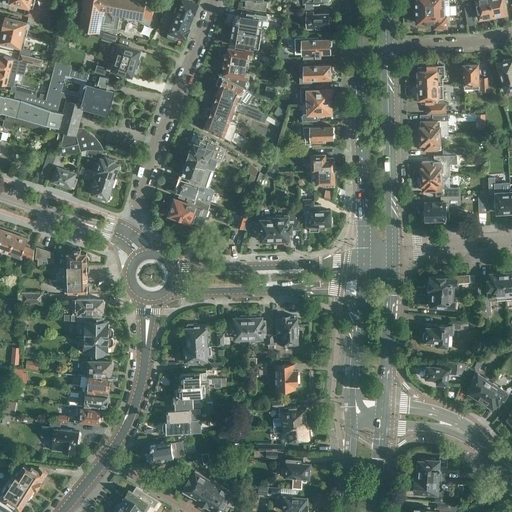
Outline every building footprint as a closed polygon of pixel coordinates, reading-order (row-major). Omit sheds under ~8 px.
[(27,7),(24,15),(49,21),(50,15),(42,13),(43,9),(33,7),(35,0),(9,0),(9,2),(15,4),(14,5),(22,7),(22,6),(27,7)] [(84,0),(79,27),(100,31),(101,26),(118,29),(121,13),(152,19),(155,0),(84,0)] [(170,3),(166,10),(172,12),(172,13),(191,19),(194,12),(195,12),(199,3),(191,0),(190,0),(180,0),(179,4),(173,2),(172,4),(170,3)] [(245,0),(246,7),(266,11),(268,1),(263,0),(245,0)] [(319,4),(319,0),(328,0),(303,0),(303,1),(305,1),(305,8),(313,8),(314,8),(314,4),(319,4)] [(493,16),(490,0),(476,0),(477,2),(476,2),(478,12),(479,12),(480,18),(493,16)] [(490,0),(493,16),(507,13),(506,7),(507,7),(505,0),(490,0)] [(449,4),(416,6),(416,22),(435,21),(435,26),(447,25),(447,21),(450,20),(450,15),(456,15),(456,5),(449,5),(449,4)] [(472,4),(465,5),(468,25),(475,24),(472,4)] [(313,11),(313,8),(305,8),(302,8),(302,12),(306,12),(306,26),(307,26),(307,29),(316,29),(321,29),(321,26),(329,25),(328,13),(313,14),(313,11)] [(234,14),(232,29),(261,34),(263,19),(267,19),(267,15),(241,11),(240,15),(234,14)] [(191,19),(172,13),(169,20),(173,21),(168,35),(177,38),(179,34),(186,37),(189,28),(188,27),(191,19)] [(6,16),(3,29),(27,35),(30,22),(39,25),(40,19),(29,16),(28,22),(18,19),(19,17),(12,16),(11,17),(6,16)] [(27,35),(3,29),(0,39),(0,41),(5,43),(4,45),(11,47),(12,45),(21,47),(23,48),(27,35)] [(261,34),(232,29),(229,44),(235,45),(235,44),(258,48),(261,34)] [(117,36),(104,32),(102,38),(115,43),(117,36)] [(318,36),(294,37),(295,53),(302,53),(302,54),(315,54),(315,55),(321,55),(321,52),(330,52),(329,38),(318,38),(318,36)] [(152,40),(150,46),(156,48),(159,42),(152,40)] [(117,43),(112,56),(139,64),(140,60),(138,56),(140,50),(117,43)] [(282,46),(277,46),(276,56),(286,57),(286,52),(281,52),(282,46)] [(20,53),(21,53),(31,56),(32,50),(23,48),(21,47),(20,53)] [(224,58),(224,59),(246,64),(247,57),(252,58),(253,50),(245,49),(245,50),(228,47),(228,52),(225,51),(225,52),(223,53),(222,56),(224,58)] [(0,54),(0,68),(16,72),(25,74),(27,62),(42,66),(44,59),(31,56),(21,53),(19,59),(0,54)] [(139,64),(112,56),(109,68),(132,75),(134,70),(137,68),(139,64)] [(506,89),(511,87),(511,57),(498,62),(506,89)] [(246,64),(224,59),(224,61),(221,62),(221,65),(223,66),(223,67),(225,68),(224,73),(228,73),(228,75),(232,76),(231,80),(243,87),(247,89),(247,88),(245,85),(246,85),(246,84),(246,83),(245,82),(248,81),(249,71),(244,70),(246,64)] [(78,66),(54,61),(46,100),(36,97),(16,92),(15,98),(0,94),(0,112),(7,114),(6,120),(15,122),(15,123),(49,130),(50,125),(60,128),(59,129),(65,130),(59,153),(64,153),(73,153),(82,151),(88,149),(100,150),(104,151),(102,146),(99,141),(97,138),(95,136),(92,134),(89,131),(87,130),(83,128),(78,127),(79,123),(77,122),(82,105),(107,112),(113,91),(106,90),(109,77),(77,69),(78,66)] [(304,64),(304,74),(303,74),(301,74),(300,75),(300,76),(299,78),(299,82),(311,82),(311,78),(331,77),(330,63),(304,64)] [(97,64),(95,71),(105,74),(107,67),(97,64)] [(463,64),(464,89),(479,88),(479,91),(482,91),(488,91),(488,77),(482,78),(482,80),(479,80),(478,64),(463,64)] [(418,66),(419,85),(443,84),(443,77),(445,77),(444,69),(444,65),(437,65),(418,66)] [(275,68),(265,67),(264,72),(268,72),(268,75),(274,75),(275,68)] [(16,72),(0,68),(0,82),(13,85),(16,72)] [(220,85),(219,89),(237,100),(237,101),(247,104),(255,93),(247,89),(243,87),(231,80),(219,74),(216,83),(220,85)] [(443,84),(419,85),(419,100),(421,100),(421,103),(427,103),(428,113),(446,112),(445,98),(443,98),(443,84)] [(37,90),(17,85),(16,92),(36,97),(37,90)] [(301,102),(307,101),(331,101),(331,88),(321,88),(321,85),(316,85),(316,89),(309,89),(309,86),(301,86),(301,102)] [(274,87),(266,86),(264,99),(272,103),(274,87)] [(219,89),(212,107),(213,107),(231,118),(236,119),(239,111),(234,110),(234,107),(239,109),(238,110),(245,113),(244,115),(261,121),(261,120),(265,122),(268,114),(264,112),(256,108),(247,104),(237,101),(237,100),(219,89)] [(304,114),(301,115),(302,121),(312,121),(317,120),(317,117),(323,117),(323,113),(332,113),(331,101),(307,101),(307,114),(304,114)] [(212,107),(208,105),(205,114),(209,115),(206,126),(224,136),(226,131),(230,132),(228,138),(234,141),(243,148),(248,140),(237,133),(235,132),(239,121),(231,118),(213,107),(212,107)] [(287,111),(283,109),(279,116),(283,119),(285,118),(287,111)] [(420,120),(420,126),(421,135),(440,134),(440,121),(449,120),(449,113),(420,114),(420,120)] [(15,122),(6,120),(5,119),(3,126),(0,125),(0,124),(0,138),(1,139),(4,127),(13,129),(15,123),(15,122)] [(312,127),(312,121),(302,121),(302,127),(305,127),(305,143),(324,142),(324,139),(333,139),(332,126),(312,127)] [(195,141),(192,149),(214,157),(222,160),(224,153),(225,153),(227,149),(215,142),(202,135),(198,133),(198,134),(194,133),(192,139),(196,141),(196,142),(195,141)] [(440,134),(421,135),(421,149),(441,149),(440,134)] [(309,153),(309,147),(296,148),(296,152),(298,152),(298,154),(303,154),(304,161),(305,162),(311,162),(311,170),(313,170),(334,169),(333,157),(325,157),(325,154),(311,155),(311,153),(309,153)] [(88,149),(82,151),(82,155),(98,156),(97,162),(96,162),(93,170),(114,177),(119,164),(114,163),(115,160),(107,157),(107,158),(102,156),(101,157),(99,156),(100,150),(88,149)] [(189,160),(186,159),(210,168),(212,164),(214,157),(192,149),(190,150),(188,154),(189,157),(190,157),(189,160)] [(56,155),(49,152),(42,172),(49,175),(52,164),(53,165),(56,155)] [(58,156),(56,155),(53,165),(58,166),(53,179),(74,187),(77,178),(73,177),(75,172),(63,168),(65,163),(61,162),(64,153),(59,153),(58,156)] [(185,175),(184,178),(204,185),(210,168),(186,159),(185,161),(183,165),(184,168),(182,174),(185,175)] [(441,161),(422,161),(422,167),(421,167),(422,175),(442,175),(441,161)] [(246,162),(243,170),(251,174),(256,177),(258,170),(246,162)] [(87,169),(85,177),(90,179),(93,171),(87,169)] [(334,185),(334,169),(313,170),(313,176),(316,175),(316,183),(325,183),(325,186),(334,185)] [(114,177),(97,171),(93,185),(96,186),(93,193),(102,196),(102,198),(106,199),(109,198),(110,195),(109,192),(114,177)] [(260,171),(255,186),(260,188),(265,174),(260,171)] [(442,175),(422,175),(422,185),(423,185),(423,190),(442,189),(442,175)] [(175,190),(176,190),(192,196),(201,199),(204,191),(212,194),(214,189),(206,186),(204,185),(184,178),(182,177),(180,182),(179,182),(176,183),(175,187),(176,189),(175,190)] [(495,194),(495,197),(493,198),(494,207),(497,207),(497,212),(503,212),(505,213),(507,214),(509,213),(510,211),(511,211),(510,188),(503,189),(503,182),(494,183),(494,177),(489,177),(489,194),(495,194)] [(446,187),(446,195),(460,195),(460,187),(446,187)] [(488,194),(478,194),(479,213),(489,213),(488,194)] [(441,201),(425,202),(425,211),(423,211),(423,220),(450,219),(449,210),(446,210),(446,205),(461,205),(460,195),(446,195),(441,196),(441,201)] [(169,213),(176,215),(203,225),(207,216),(209,209),(208,209),(211,203),(203,200),(201,199),(192,196),(190,202),(185,200),(183,196),(180,198),(175,196),(172,203),(171,203),(168,204),(167,208),(168,211),(169,212),(169,213)] [(303,199),(303,205),(307,205),(307,217),(309,217),(310,231),(319,230),(319,226),(320,226),(320,225),(330,224),(330,209),(318,210),(318,204),(314,204),(314,199),(303,199)] [(274,215),(274,217),(275,242),(283,241),(283,240),(289,239),(289,234),(292,234),(292,229),(300,229),(299,208),(293,208),(293,211),(288,212),(288,216),(284,216),(284,214),(274,215)] [(239,216),(232,213),(229,222),(236,224),(239,216)] [(241,216),(237,226),(243,228),(244,226),(248,228),(249,224),(245,223),(247,218),(241,216)] [(248,228),(246,232),(250,232),(258,232),(258,236),(261,236),(261,240),(267,240),(267,242),(275,242),(274,217),(264,217),(264,219),(257,219),(257,221),(249,221),(249,223),(249,224),(248,228)] [(5,228),(0,241),(0,249),(9,252),(17,232),(5,228)] [(17,232),(9,252),(33,261),(34,249),(25,246),(28,238),(23,236),(23,234),(17,232)] [(67,258),(67,265),(87,264),(86,262),(89,260),(90,259),(90,257),(89,257),(89,256),(88,256),(86,255),(86,253),(81,253),(81,249),(72,250),(73,253),(64,253),(64,258),(67,258)] [(87,280),(87,273),(90,270),(89,266),(87,264),(67,265),(63,265),(63,267),(60,267),(60,272),(57,273),(57,280),(66,280),(66,281),(87,280)] [(511,271),(503,272),(505,300),(511,299),(511,271)] [(481,297),(482,308),(482,317),(487,316),(488,316),(489,316),(489,315),(490,315),(490,314),(491,314),(491,313),(491,312),(491,311),(491,310),(490,299),(496,299),(497,300),(505,300),(503,272),(489,273),(490,279),(487,279),(488,295),(487,297),(481,297)] [(427,290),(429,290),(453,292),(455,292),(458,293),(459,283),(470,282),(470,274),(447,275),(444,275),(444,274),(439,273),(439,274),(435,274),(435,276),(430,275),(430,281),(427,281),(427,290)] [(66,281),(66,280),(57,280),(52,280),(52,285),(62,286),(65,285),(65,292),(87,292),(87,291),(90,289),(90,285),(87,283),(87,280),(66,281)] [(453,292),(429,290),(428,299),(431,299),(431,305),(436,305),(436,307),(438,307),(438,308),(443,308),(443,307),(446,307),(446,306),(449,307),(449,316),(460,317),(460,311),(456,310),(456,301),(454,301),(455,292),(453,292)] [(23,291),(18,291),(18,302),(42,303),(42,293),(23,291)] [(73,311),(73,315),(80,315),(102,315),(102,310),(103,310),(103,308),(104,307),(105,302),(103,301),(103,299),(77,298),(77,300),(73,300),(71,301),(72,307),(73,308),(73,311)] [(256,314),(248,315),(249,339),(258,339),(258,337),(263,337),(263,334),(264,334),(264,335),(267,335),(268,345),(274,345),(274,334),(266,334),(266,331),(265,320),(262,320),(262,316),(256,316),(256,314)] [(224,334),(223,334),(224,344),(230,344),(229,333),(232,332),(232,335),(235,334),(235,338),(240,337),(240,340),(249,339),(248,315),(240,315),(240,317),(234,317),(235,321),(223,322),(223,333),(224,333),(224,334)] [(277,323),(277,334),(277,343),(298,343),(297,315),(283,315),(283,323),(277,323)] [(460,317),(449,316),(448,324),(431,323),(431,327),(427,326),(426,331),(424,331),(423,332),(423,337),(424,339),(426,339),(426,340),(438,341),(438,345),(448,346),(449,333),(453,333),(454,327),(460,328),(461,324),(461,323),(468,324),(468,318),(460,317)] [(86,320),(85,336),(111,337),(114,335),(114,330),(112,328),(109,328),(109,321),(104,321),(104,318),(91,317),(91,320),(86,320)] [(187,337),(187,346),(206,346),(206,323),(193,324),(193,322),(189,323),(187,324),(187,329),(184,332),(184,335),(187,337)] [(111,337),(85,336),(85,352),(90,352),(90,355),(103,356),(103,353),(108,353),(108,345),(112,345),(114,344),(114,339),(111,337)] [(206,346),(187,346),(185,347),(185,348),(183,350),(183,353),(185,355),(185,360),(191,360),(191,363),(205,363),(205,360),(207,360),(207,354),(209,354),(209,346),(206,346)] [(471,365),(470,367),(478,370),(482,361),(475,357),(471,365)] [(39,361),(27,360),(26,368),(38,370),(39,361)] [(89,369),(88,375),(109,378),(109,376),(110,376),(111,372),(112,372),(112,360),(89,360),(89,362),(86,362),(84,363),(84,368),(85,369),(89,369)] [(469,370),(470,367),(471,365),(466,363),(442,361),(441,367),(428,365),(427,377),(438,378),(437,383),(447,384),(448,374),(460,375),(463,368),(469,370)] [(294,363),(276,364),(277,389),(295,388),(295,383),(298,383),(298,382),(300,382),(300,375),(298,375),(297,370),(294,370),(294,363)] [(473,397),(480,401),(492,381),(476,371),(472,377),(474,379),(470,385),(472,387),(469,392),(474,395),(473,397)] [(27,373),(14,372),(14,382),(26,382),(27,373)] [(182,385),(205,384),(209,383),(209,378),(207,378),(207,372),(182,373),(179,376),(179,379),(181,382),(182,382),(182,385)] [(69,389),(79,391),(80,391),(95,393),(95,390),(109,392),(110,378),(109,378),(88,375),(87,375),(86,387),(79,387),(79,386),(69,384),(69,389)] [(492,381),(480,401),(487,406),(489,404),(493,407),(496,402),(498,404),(502,397),(504,399),(509,392),(492,381)] [(177,387),(177,395),(205,394),(205,384),(182,385),(180,385),(180,387),(177,387)] [(22,388),(10,386),(8,396),(21,398),(22,388)] [(80,391),(79,407),(91,408),(92,404),(108,406),(108,405),(110,403),(110,399),(109,398),(109,394),(95,393),(80,391)] [(175,407),(176,407),(201,406),(202,406),(204,405),(205,407),(213,406),(213,402),(207,402),(201,401),(199,402),(199,394),(173,396),(172,399),(172,402),(174,405),(175,405),(175,407)] [(284,399),(272,399),(273,407),(280,407),(281,425),(284,425),(307,423),(306,414),(304,414),(304,409),(298,410),(297,406),(284,407),(284,405),(284,399)] [(5,400),(3,412),(15,414),(17,402),(5,400)] [(91,408),(79,407),(76,407),(74,420),(100,423),(100,417),(103,415),(104,413),(103,411),(101,410),(91,408)] [(166,412),(166,420),(194,419),(196,419),(196,412),(199,412),(199,408),(168,410),(168,412),(166,412)] [(194,419),(166,420),(165,421),(163,423),(163,427),(165,429),(166,429),(166,432),(197,430),(197,425),(194,425),(194,419)] [(281,425),(273,426),(273,429),(274,430),(284,429),(284,431),(288,431),(289,439),(309,438),(308,427),(307,427),(307,423),(284,425),(281,425)] [(54,428),(52,446),(52,449),(75,452),(76,444),(78,444),(80,431),(54,428)] [(178,433),(173,433),(174,441),(151,445),(151,450),(150,450),(149,452),(150,457),(152,460),(180,455),(186,454),(183,440),(179,440),(178,433)] [(281,457),(281,466),(286,466),(285,475),(288,475),(289,477),(294,477),(293,488),(302,488),(302,481),(306,482),(307,477),(308,477),(309,475),(310,474),(310,470),(309,469),(309,463),(302,463),(303,458),(281,457)] [(416,475),(415,478),(438,480),(445,480),(445,474),(441,474),(441,470),(443,470),(445,469),(445,467),(443,466),(439,465),(440,459),(421,458),(420,460),(418,460),(417,475),(416,475)] [(18,468),(13,475),(34,487),(37,489),(48,471),(39,466),(37,469),(31,465),(30,468),(24,464),(20,470),(18,468)] [(193,495),(196,497),(208,477),(195,470),(192,476),(191,475),(185,484),(186,485),(182,492),(191,497),(193,495)] [(11,473),(4,484),(27,498),(34,487),(13,475),(11,473)] [(168,476),(165,481),(170,484),(173,479),(168,476)] [(208,506),(209,505),(221,485),(208,477),(196,497),(200,499),(199,501),(208,506)] [(438,480),(415,478),(415,491),(421,492),(421,493),(429,494),(429,493),(433,493),(432,500),(436,501),(443,501),(444,491),(437,491),(438,480)] [(27,498),(4,484),(0,490),(0,496),(20,509),(27,498)] [(281,486),(258,484),(257,495),(269,496),(280,499),(279,501),(283,501),(283,510),(291,510),(291,511),(305,511),(306,511),(307,496),(280,494),(281,486)] [(221,511),(233,492),(221,485),(209,505),(212,507),(211,509),(216,511),(221,511)] [(129,489),(125,497),(124,499),(143,511),(146,511),(151,505),(154,507),(159,500),(136,487),(133,492),(129,489)] [(116,511),(114,511),(143,511),(124,499),(120,505),(118,504),(114,510),(116,511)] [(463,511),(464,503),(460,503),(459,503),(451,503),(451,502),(443,501),(436,501),(435,510),(416,509),(415,511),(463,511)] [(0,511),(12,511),(12,510),(0,502),(0,511)]
